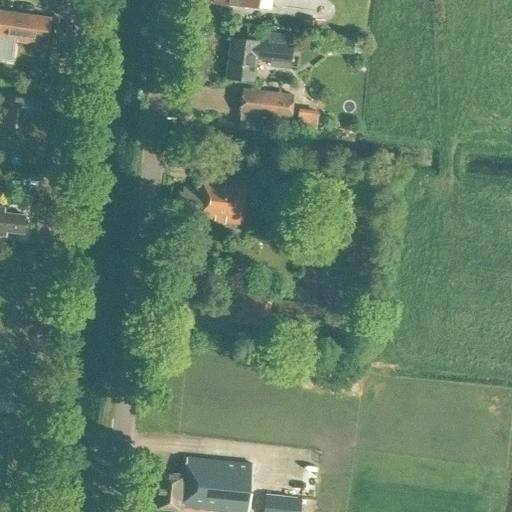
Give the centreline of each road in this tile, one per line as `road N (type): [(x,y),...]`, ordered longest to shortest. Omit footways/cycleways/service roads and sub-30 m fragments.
road 1 (tertiary): [(115,511),(174,0)]
road 2 (unclassified): [(28,511),(80,0)]
